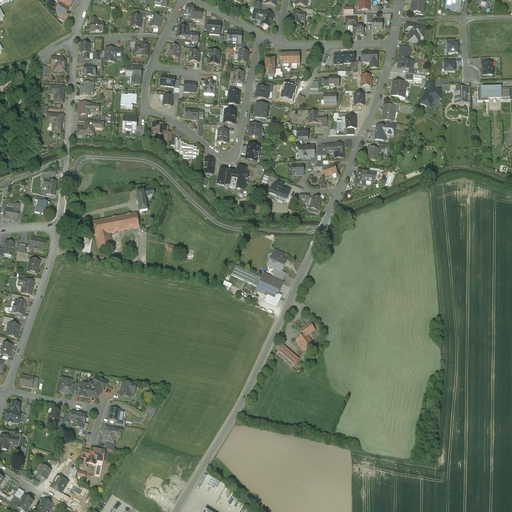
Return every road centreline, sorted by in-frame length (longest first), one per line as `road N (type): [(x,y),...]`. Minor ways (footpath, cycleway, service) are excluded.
road 1 (residential): [(391,43),(361,140),(249,387),(174,511)]
road 2 (residential): [(150,66),(146,111),(223,158),(238,143),(259,35)]
road 3 (residential): [(57,228),(75,37)]
road 4 (residential): [(6,391),(57,228)]
